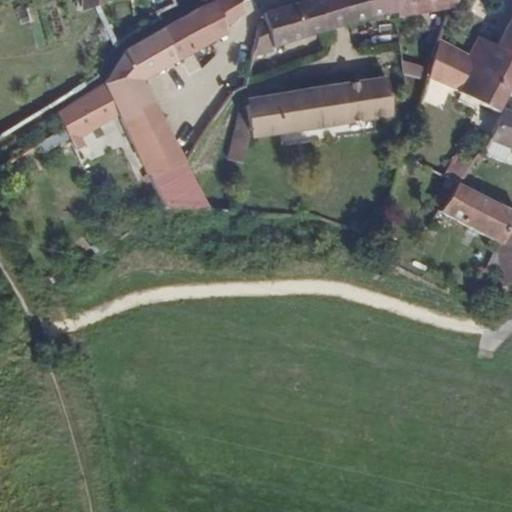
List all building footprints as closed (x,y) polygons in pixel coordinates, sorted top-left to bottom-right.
[(142,81),(219,35),(219,25),(236,13),(232,0),(211,0),(192,9),(128,50),(118,55),(97,86),(93,89),(51,115),(61,131),(49,138),(55,148),(64,143),(67,146),(115,121),(142,173),(178,158),(180,155),(142,81)] [(172,7),(170,0),(150,0),(155,14),(172,7)] [(318,24),(311,0),(308,0),(292,5),(298,31),(318,24)] [(341,17),(336,0),(311,0),(318,24),(341,17)] [(362,10),(358,0),(336,0),(341,17),(362,10)] [(390,4),(389,0),(358,0),(362,10),(390,4)] [(448,9),(450,0),(389,0),(390,4),(392,13),(408,7),(448,9)] [(298,31),(292,5),(256,15),(257,18),(255,20),(252,32),(247,51),(267,47),(266,39),(298,31)] [(511,7),(494,49),(493,53),(511,62),(511,7)] [(242,68),(247,51),(252,32),(242,33),(232,55),(229,57),(242,68)] [(481,81),(493,53),(494,49),(478,42),(466,67),(464,74),(481,81)] [(466,67),(433,53),(431,60),(464,74),(466,67)] [(505,115),(511,97),(511,62),(493,53),(481,81),(464,74),(453,99),(501,119),(505,115)] [(239,81),(242,68),(229,57),(211,78),(225,92),(239,81)] [(453,99),(464,74),(431,60),(424,82),(422,87),(453,99)] [(418,102),(422,87),(424,82),(403,72),(401,61),(397,63),(393,63),(390,77),(394,79),(390,107),(418,102)] [(387,107),(380,69),(263,89),(261,93),(241,97),(241,104),(236,106),(228,144),(240,147),(243,133),(280,126),(308,122),(302,150),(330,150),(338,116),(387,107)] [(511,117),(508,116),(490,163),(510,170),(511,164),(511,117)] [(208,213),(180,155),(178,158),(142,173),(160,208),(163,210),(208,213)] [(460,191),(478,170),(467,161),(449,183),(460,191)] [(511,234),(511,231),(475,202),(464,193),(460,191),(436,226),(443,231),(449,223),(494,259),(500,251),(511,234)] [(511,289),(511,247),(511,246),(500,251),(494,259),(492,261),(490,298),(511,289)]
